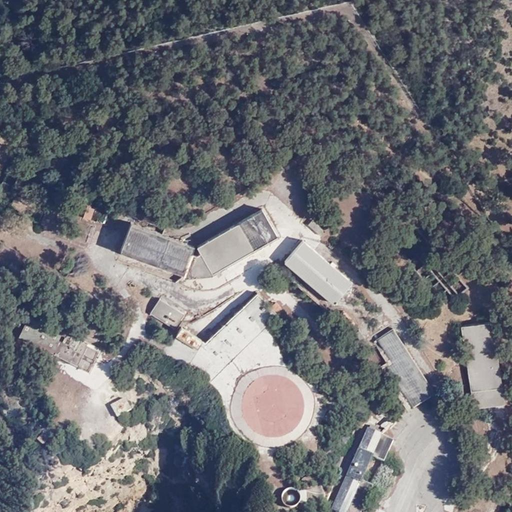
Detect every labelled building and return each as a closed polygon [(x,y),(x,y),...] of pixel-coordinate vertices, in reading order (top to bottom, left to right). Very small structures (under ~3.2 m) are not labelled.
[(11,190),(28,198),(35,184),(18,176),(11,190)] [(84,216),(90,218),(93,208),(87,206),(84,216)] [(183,274),(211,271),(276,233),(262,208),(197,245),(199,251),(195,253),(191,252),(192,247),(130,223),(120,250),(183,274)] [(395,248),(444,306),(467,288),(415,228),(395,248)] [(285,260),(334,301),(351,282),(302,241),(285,260)] [(184,370),(205,383),(282,309),(274,302),(270,307),(256,294),(206,343),(180,328),(175,336),(196,349),(184,370)] [(150,313),(173,329),(183,314),(159,298),(150,313)] [(336,318),(346,330),(355,322),(345,311),(336,318)] [(19,335),(87,371),(97,352),(28,317),(19,335)] [(106,336),(110,338),(118,323),(113,321),(106,336)] [(461,326),(474,406),(504,402),(492,322),(461,326)] [(355,330),(362,339),(366,335),(359,326),(355,330)] [(392,362),(386,366),(413,406),(434,391),(392,328),(377,338),(392,362)] [(110,405),(115,416),(131,409),(124,397),(110,405)] [(332,510),(336,511),(360,511),(372,486),(362,481),(373,456),(384,461),(393,440),(368,427),(332,510)] [(36,439),(42,445),(47,439),(42,434),(36,439)] [(306,491),(298,492),(299,495),(299,499),(298,503),(306,502),(306,491)]
